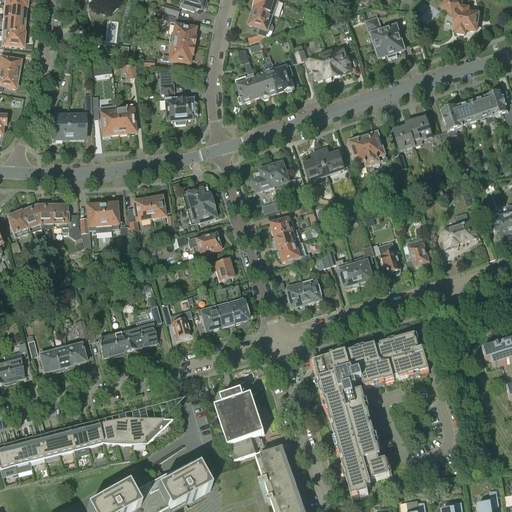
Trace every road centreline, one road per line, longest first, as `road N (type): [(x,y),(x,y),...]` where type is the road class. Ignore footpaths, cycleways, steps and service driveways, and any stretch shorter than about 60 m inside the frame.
road 1 (residential): [(219,150),(511,54)]
road 2 (residential): [(77,511),(196,443),(174,369)]
road 3 (residential): [(219,150),(129,171),(11,174)]
road 4 (residential): [(278,344),(219,150)]
road 5 (residential): [(278,344),(450,290)]
road 6 (residential): [(0,414),(174,369)]
road 7 (residential): [(11,174),(33,113),(47,0)]
road 8 (residential): [(330,511),(278,344)]
road 9 (residential): [(219,150),(213,73),(229,0)]
